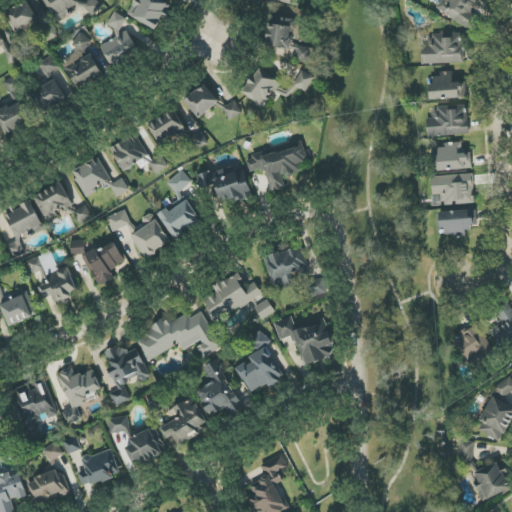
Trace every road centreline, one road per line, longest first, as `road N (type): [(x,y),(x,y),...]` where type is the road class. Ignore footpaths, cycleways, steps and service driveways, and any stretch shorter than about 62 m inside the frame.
road 1 (residential): [(0,365),(89,327),(229,242),(328,210)]
road 2 (residential): [(328,210),(361,313),(355,511)]
road 3 (residential): [(213,0),(207,39),(152,88),(0,183)]
road 4 (residential): [(132,511),(362,371)]
road 5 (residential): [(511,52),(496,68),(511,222)]
